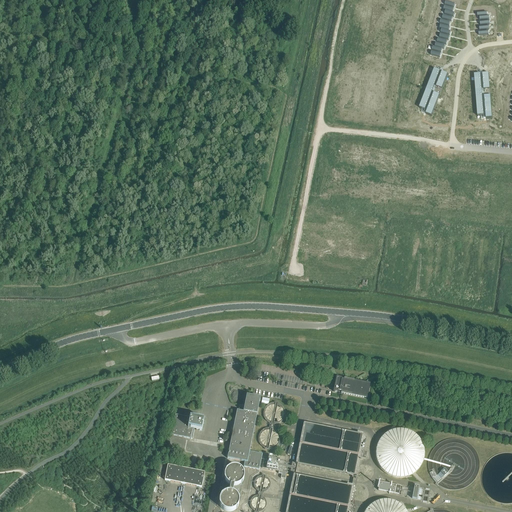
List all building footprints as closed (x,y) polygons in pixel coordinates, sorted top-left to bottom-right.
[(434,69),(419,108),(425,110),(440,71),(434,69)] [(442,72),(426,114),(432,116),(448,74),(442,72)] [(480,74),(474,75),(477,116),(484,116),(480,74)] [(489,74),(482,74),(486,119),(492,118),(489,74)] [(342,380),(342,379),(336,377),(333,392),(339,393),(339,392),(341,392),(341,394),(367,399),(370,384),(344,379),(344,380),(342,380)] [(240,411),(237,411),(227,459),(245,462),(244,467),(259,470),(262,455),(249,452),(260,399),(247,396),(244,407),(241,406),(240,411)] [(286,413),(286,411),(285,409),(284,407),(283,405),(281,404),(279,403),(277,403),(276,402),(273,403),(271,403),(270,404),(268,405),(267,407),(266,408),(265,410),(265,413),(265,414),(266,417),(267,419),(268,420),(269,422),(271,422),(273,423),(275,423),(277,423),(279,423),(281,422),(283,420),(284,419),(285,417),(286,415),(286,413)] [(204,421),(175,415),(171,435),(192,439),(194,429),(202,431),(204,421)] [(281,441),(281,439),(281,437),(280,435),(279,433),(278,432),(276,430),(275,429),(273,428),(271,428),(269,428),(267,429),(265,429),(263,431),(262,432),(260,434),(260,436),(259,438),(259,440),(260,442),(260,444),(261,445),(263,447),(264,448),(266,449),(268,450),(270,450),(272,449),(274,449),(276,448),(278,446),(279,445),(280,443),(281,441)] [(423,458),(424,455),(424,452),(423,449),(422,446),(421,443),(420,441),(418,439),(417,436),(414,435),(412,433),(409,432),(407,430),(404,430),(401,429),(398,429),(395,429),(393,430),(390,431),(387,432),(385,434),(382,435),(380,437),(379,440),(377,442),(376,445),(375,448),(374,450),(374,453),(374,456),(375,459),(375,462),(376,464),(378,467),(380,469),(381,471),(384,473),(386,475),(388,476),(391,477),(394,478),(397,479),(400,479),(403,478),(405,478),(408,477),(411,476),(413,474),(415,472),(417,470),(419,468),(421,466),(422,463),(423,460),(423,458)] [(281,475),(281,477),(285,477),(288,463),(264,458),(262,468),(279,472),(278,474),(281,475)] [(205,473),(168,465),(165,481),(202,488),(205,473)] [(244,478),(244,477),(244,475),(243,473),(242,471),(241,470),(239,468),(238,468),(236,467),(234,467),(232,467),(230,468),(229,469),(227,470),(226,471),(225,473),(225,475),(224,477),(225,479),(225,480),(225,481),(226,482),(227,483),(227,484),(229,485),(231,486),(232,486),(234,486),(236,486),(238,486),(239,485),(240,485),(240,484),(241,484),(241,483),(242,482),(243,480),(244,478)] [(272,486),(272,484),(272,483),(271,481),(270,480),(269,479),(268,478),(267,477),(265,476),(264,476),(262,476),(261,477),(259,477),(258,478),(257,479),(256,481),(256,482),(255,484),(255,485),(256,487),(256,488),(257,489),(258,490),(260,491),(261,492),(263,492),(264,492),(266,492),(267,492),(268,491),(270,490),(270,488),(271,487),(272,486)] [(222,488),(221,493),(222,495),(223,495),(224,494),(225,493),(226,493),(227,493),(228,493),(229,492),(232,493),(233,493),(234,494),(235,494),(235,495),(236,495),(236,496),(237,497),(238,498),(240,497),(241,491),(242,486),(241,484),(240,484),(240,485),(239,485),(238,486),(237,486),(236,486),(235,486),(234,486),(231,486),(230,486),(229,485),(228,484),(227,484),(227,483),(226,482),(225,481),(223,482),(222,488)] [(399,495),(400,487),(378,482),(377,490),(399,495)] [(239,502),(239,501),(238,499),(238,498),(237,497),(236,496),(236,495),(234,494),(232,493),(231,493),(229,493),(227,493),(226,493),(224,494),(223,495),(222,495),(221,497),(220,499),(220,500),(219,502),(219,504),(220,506),(221,507),(222,509),(224,510),(225,511),(227,511),(229,511),(230,511),(233,511),(234,510),(236,509),(237,507),(238,506),(238,504),(239,502)] [(268,505),(268,503),(268,501),(267,500),(266,499),(265,498),(263,497),(262,496),(260,496),(259,496),(257,497),(256,497),(254,498),(253,499),(252,501),(252,503),(252,504),(252,506),(252,507),(253,509),(254,510),(255,511),(256,511),(263,511),(264,511),(266,511),(267,509),(268,508),(268,507),(268,505)] [(406,511),(405,510),(404,508),(401,506),(399,505),(397,503),(394,502),(391,501),(388,501),(385,501),(383,501),(380,501),(377,502),(374,503),(372,505),(370,506),(368,508),(366,511),(364,511),(406,511)]
